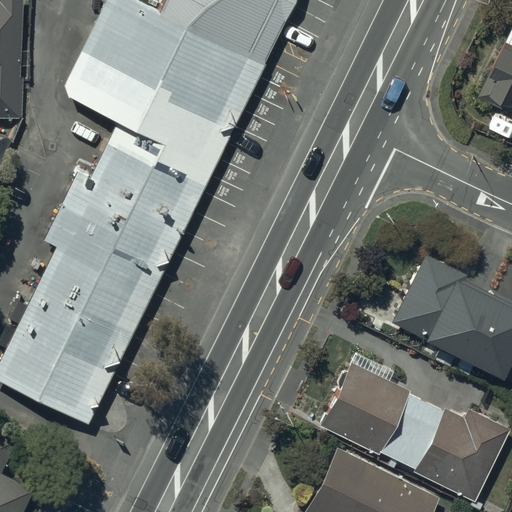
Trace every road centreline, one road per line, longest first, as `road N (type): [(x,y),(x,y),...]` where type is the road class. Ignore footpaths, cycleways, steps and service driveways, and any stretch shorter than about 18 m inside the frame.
road 1 (secondary): [(352,132),(162,511)]
road 2 (residential): [(352,132),(511,202)]
road 3 (secondary): [(417,0),(352,132)]
